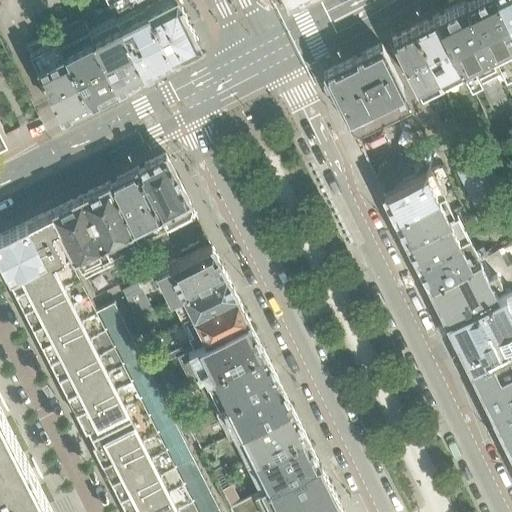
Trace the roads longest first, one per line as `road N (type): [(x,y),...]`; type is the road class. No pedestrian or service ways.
road 1 (residential): [(499,511),(276,53)]
road 2 (residential): [(179,104),(383,511)]
road 3 (secondary): [(0,207),(152,134),(179,104)]
road 4 (residential): [(93,511),(0,325)]
road 5 (secondary): [(179,104),(139,108),(0,179)]
